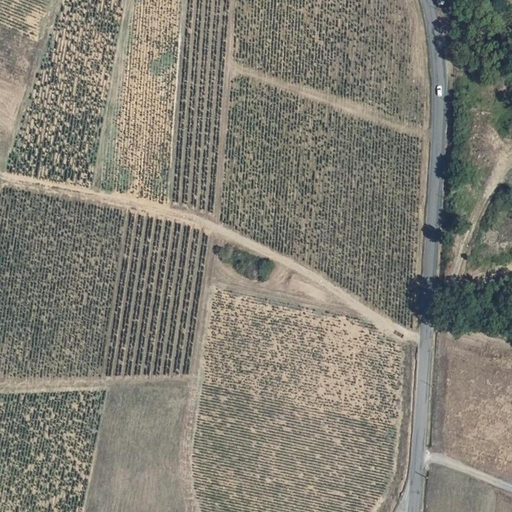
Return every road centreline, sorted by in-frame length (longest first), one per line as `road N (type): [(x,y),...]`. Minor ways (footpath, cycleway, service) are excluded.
road 1 (track): [(0,174),(185,214),(295,264),(426,344)]
road 2 (tertiary): [(418,455),(441,86),(429,0)]
road 3 (track): [(449,291),(482,203),(511,164)]
